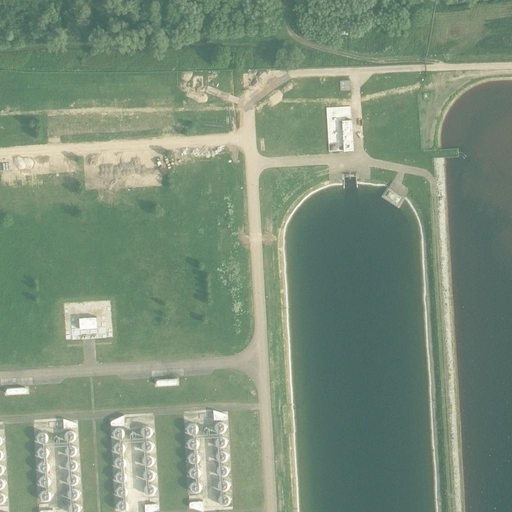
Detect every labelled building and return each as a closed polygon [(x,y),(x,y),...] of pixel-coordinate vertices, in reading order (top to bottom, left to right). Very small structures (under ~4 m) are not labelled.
[(344,151),(354,151),(352,120),(351,107),(327,108),(329,152),(344,151)] [(66,341),(72,340),(113,338),(111,300),(63,303),(66,341)] [(189,510),(196,509),(204,511),(204,509),(233,507),(228,412),(221,412),(213,410),(214,413),(184,415),(189,510)] [(152,511),(153,511),(160,511),(154,416),(125,418),(124,415),(117,418),(110,419),(115,511),(152,511)] [(34,423),(39,511),(82,511),(78,421),(71,421),(63,419),(64,421),(34,423)] [(0,511),(9,511),(4,425),(0,425),(0,511)]
